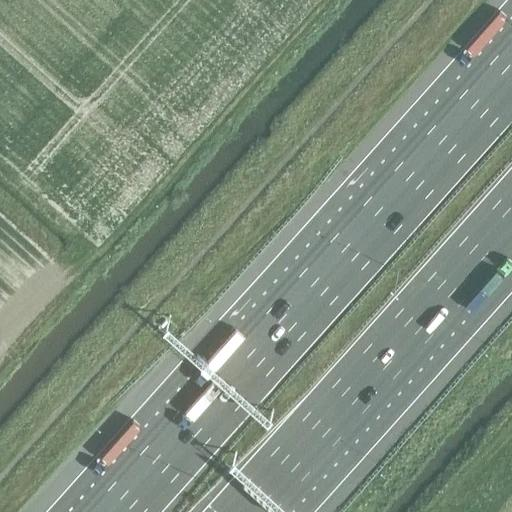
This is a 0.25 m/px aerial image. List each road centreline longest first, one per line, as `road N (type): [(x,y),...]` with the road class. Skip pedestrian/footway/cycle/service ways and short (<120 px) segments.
road 1 (motorway): [(511,70),(116,511)]
road 2 (motorway): [(246,511),(511,215)]
